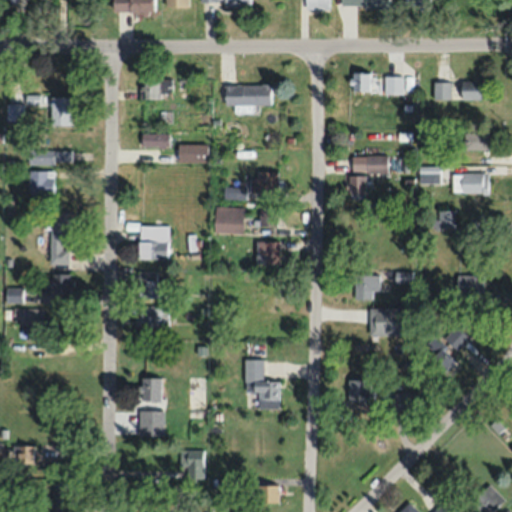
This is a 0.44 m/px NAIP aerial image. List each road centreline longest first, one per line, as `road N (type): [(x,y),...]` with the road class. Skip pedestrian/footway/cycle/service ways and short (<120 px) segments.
road 1 (residential): [(0,43),(511,43)]
road 2 (residential): [(307,511),(314,44)]
road 3 (residential): [(104,511),(111,45)]
road 4 (residential): [(360,511),(511,360)]
